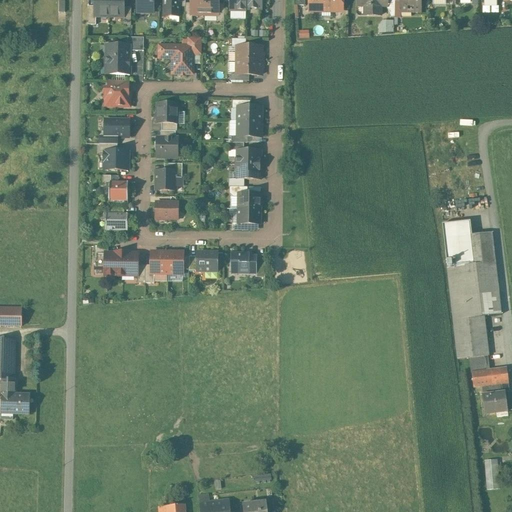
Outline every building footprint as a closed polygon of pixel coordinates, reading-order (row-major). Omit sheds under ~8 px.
[(95,0),(95,7),(95,16),(96,17),(109,17),(109,0),(95,0)] [(123,0),(109,0),(109,17),(123,17),(124,8),(123,0)] [(137,0),(137,13),(153,13),(153,9),(153,0),(137,0)] [(164,0),(164,13),(170,13),(169,17),(179,18),(179,8),(179,0),(164,0)] [(204,0),(191,0),(192,4),(191,14),(192,15),(205,15),(204,0)] [(218,0),(204,0),(205,15),(217,15),(218,15),(218,5),(218,0)] [(230,0),(230,2),(230,12),(246,12),(246,9),(246,0),(230,0)] [(261,0),(246,0),(246,9),(261,9),(261,0)] [(343,0),(311,0),(311,1),(311,12),(321,12),(323,10),(331,9),(333,12),(343,12),(343,0)] [(359,0),(359,7),(370,7),(370,16),(381,16),(381,8),(389,8),(388,0),(359,0)] [(401,0),(402,2),(402,12),(422,12),(422,0),(401,0)] [(95,7),(88,7),(87,25),(96,26),(96,17),(95,16),(95,7)] [(131,8),(124,8),(123,17),(123,26),(131,26),(131,8)] [(395,33),(394,21),(380,21),(380,34),(395,33)] [(144,39),(128,38),(128,46),(129,46),(129,52),(144,52),(144,39)] [(201,39),(189,39),(189,47),(189,55),(193,55),(201,55),(201,39)] [(246,40),(232,40),(232,48),(237,49),(238,48),(246,48),(246,40)] [(128,46),(107,46),(107,57),(106,57),(106,68),(109,68),(109,76),(130,76),(130,59),(129,59),(129,52),(129,46),(128,46)] [(189,47),(159,47),(159,54),(161,54),(161,59),(170,59),(173,61),(172,75),(193,75),(193,55),(189,55),(189,47)] [(246,48),(238,48),(237,49),(237,62),(261,62),(261,48),(246,48)] [(261,62),(237,62),(237,75),(237,76),(249,76),(261,76),(261,62)] [(108,89),(106,89),(106,101),(112,101),(111,107),(129,108),(130,98),(128,98),(128,89),(125,89),(108,89)] [(250,102),(232,102),(232,110),(238,110),(238,108),(250,108),(250,102)] [(177,105),(158,105),(157,124),(162,124),(177,125),(177,105)] [(250,108),(238,108),(238,110),(238,122),(261,122),(262,109),(250,108)] [(129,121),(105,121),(105,138),(118,138),(129,139),(129,121)] [(261,122),(238,122),(238,137),(238,138),(247,138),(261,138),(261,122)] [(161,139),(157,139),(157,159),(175,159),(175,152),(178,152),(178,140),(176,139),(161,139)] [(117,145),(100,145),(99,153),(105,153),(117,153),(117,145)] [(261,152),(238,151),(237,158),(236,160),(236,166),(260,166),(260,159),(261,159),(261,152)] [(117,153),(105,153),(105,163),(107,163),(107,171),(129,171),(129,158),(124,153),(117,153)] [(182,165),(165,165),(164,173),(182,173),(182,165)] [(260,166),(236,166),(236,172),(237,173),(237,180),(261,181),(261,173),(260,173),(260,166)] [(164,173),(156,173),(156,192),(176,192),(176,179),(182,179),(182,173),(164,173)] [(111,183),(109,183),(109,184),(109,202),(128,202),(128,184),(111,183)] [(248,188),(230,188),(230,195),(233,198),(239,198),(239,195),(248,195),(248,188)] [(248,195),(239,195),(239,198),(238,210),(260,210),(261,195),(248,195)] [(178,204),(156,203),(156,220),(178,220),(178,204)] [(260,210),(238,210),(238,225),(248,225),(260,225),(260,210)] [(109,215),(106,215),(106,232),(128,232),(128,215),(124,215),(109,215)] [(470,222),(442,225),(446,260),(453,260),(452,254),(460,253),(473,252),(472,236),(470,222)] [(473,252),(460,253),(461,266),(447,268),(458,360),(470,359),(488,357),(484,317),(501,315),(492,233),(472,236),(473,252)] [(109,247),(96,247),(95,268),(105,269),(105,254),(108,254),(109,247)] [(130,254),(115,253),(115,254),(108,254),(105,254),(105,269),(105,276),(137,277),(138,277),(138,266),(138,255),(130,255),(130,254)] [(167,253),(151,253),(151,266),(151,275),(155,275),(167,275),(167,253)] [(183,253),(167,253),(167,275),(183,275),(183,270),(183,257),(183,253)] [(460,253),(452,254),(453,260),(446,260),(447,268),(461,266),(460,253)] [(217,254),(198,254),(197,258),(197,272),(217,273),(217,254)] [(250,254),(231,254),(231,271),(240,271),(240,273),(240,275),(256,275),(256,274),(257,274),(257,256),(249,256),(250,254)] [(266,257),(257,256),(257,274),(256,274),(256,275),(256,278),(265,279),(266,257)] [(197,258),(189,257),(189,270),(189,272),(197,272),(197,258)] [(151,266),(145,266),(145,284),(155,284),(155,275),(151,275),(151,266)] [(22,309),(2,308),(2,326),(22,327),(22,309)] [(15,342),(0,341),(0,379),(3,380),(15,380),(15,342)] [(488,357),(470,359),(472,373),(490,371),(488,357)] [(490,371),(472,373),(474,388),(482,387),(500,385),(508,383),(506,369),(490,371)] [(15,380),(3,380),(1,414),(30,415),(31,397),(14,395),(15,380)] [(500,385),(482,387),(483,396),(482,396),(485,415),(507,412),(507,413),(505,393),(504,393),(504,394),(501,394),(500,385)] [(176,444),(159,445),(160,453),(176,453),(176,444)] [(486,460),(487,490),(500,489),(499,460),(486,460)] [(208,496),(198,497),(199,511),(209,511),(209,503),(208,496)] [(229,511),(229,501),(209,503),(209,511),(229,511)] [(267,511),(266,503),(243,505),(243,511),(267,511)]
